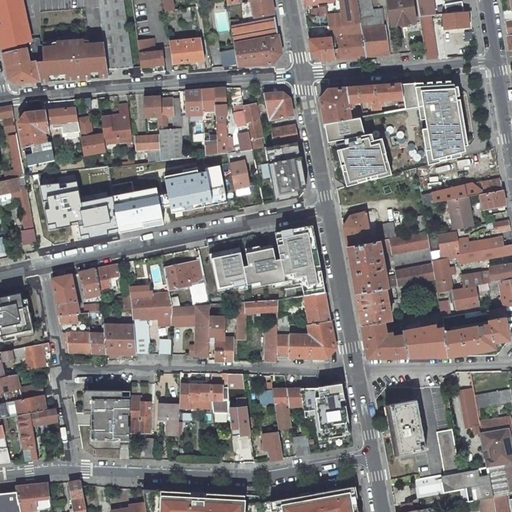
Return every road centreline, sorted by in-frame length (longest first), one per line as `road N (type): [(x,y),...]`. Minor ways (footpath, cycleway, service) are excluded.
road 1 (residential): [(72,468),(259,478),(373,455)]
road 2 (residential): [(302,76),(1,100)]
road 3 (residential): [(55,371),(354,369)]
road 4 (residential): [(326,208),(40,266)]
road 5 (residential): [(494,63),(302,76)]
road 6 (residential): [(326,208),(354,369)]
road 7 (residential): [(354,369),(511,366)]
road 8 (residential): [(302,76),(326,208)]
